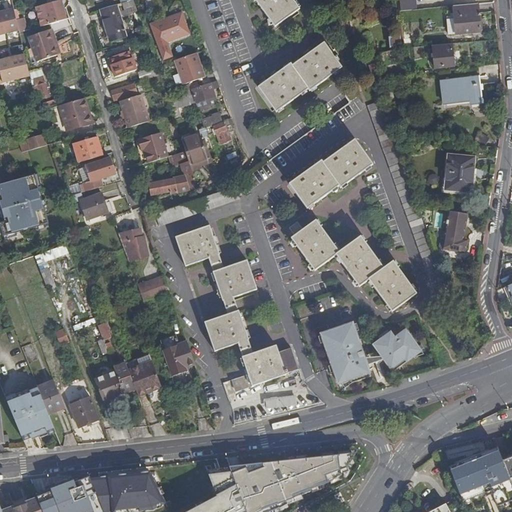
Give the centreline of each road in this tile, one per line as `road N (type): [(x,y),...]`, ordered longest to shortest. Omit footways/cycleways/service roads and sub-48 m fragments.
road 1 (residential): [(247,204),(360,126),(418,279),(415,304),(388,319),(329,275),(278,291)]
road 2 (residential): [(247,204),(163,237),(224,410),(222,440)]
road 3 (residential): [(508,357),(488,299),(510,110)]
road 4 (residential): [(190,0),(249,142),(259,143),(330,92)]
road 5 (primary): [(222,440),(0,467)]
road 6 (residential): [(132,200),(72,0)]
road 7 (primary): [(508,357),(343,413)]
road 8 (primary): [(386,485),(425,434),(511,387)]
road 9 (primary): [(386,485),(385,448),(365,433),(271,430)]
road 10 (residential): [(343,413),(308,377),(278,291)]
